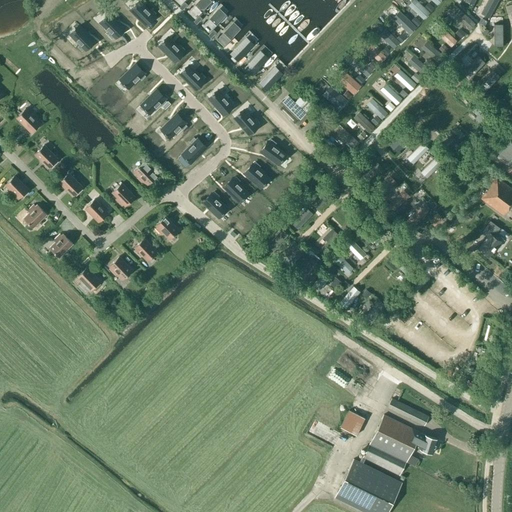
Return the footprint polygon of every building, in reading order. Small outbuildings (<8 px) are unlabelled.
[(210,0),(198,0),(187,11),(195,18),(212,1),(210,0)] [(423,19),(431,11),(418,0),(411,0),(407,4),(423,19)] [(492,15),(497,0),(486,0),(482,12),(492,15)] [(149,10),(139,1),(135,4),(133,5),(134,6),(130,10),(145,25),(154,16),(153,15),(156,12),(151,8),(149,10)] [(184,2),(179,7),(182,10),(187,5),(184,2)] [(410,33),(417,25),(392,3),(385,11),(410,33)] [(219,7),(202,25),(209,32),(226,14),(219,7)] [(470,30),(476,23),(461,9),(455,16),(470,30)] [(124,28),(109,13),(105,17),(105,16),(103,18),(104,18),(100,22),(110,31),(107,34),(112,39),(114,36),(115,37),(124,28)] [(199,16),(194,21),(196,24),(202,18),(199,16)] [(233,21),(216,39),(223,46),(240,28),(233,21)] [(377,33),(397,47),(404,37),(384,23),(377,33)] [(94,40),(79,25),(75,29),(75,28),(73,30),(74,30),(70,34),(80,44),(77,46),(82,51),(84,48),(85,49),(94,40)] [(247,35),(230,53),(237,60),(254,42),(247,35)] [(184,48),(180,44),(177,46),(168,37),(164,40),(163,40),(162,41),(162,42),(159,46),(174,61),(183,52),(182,51),(184,48)] [(369,40),(363,47),(381,61),(386,53),(369,40)] [(260,50),(243,67),(251,75),(268,58),(260,50)] [(350,64),(367,75),(372,67),(355,56),(350,64)] [(18,73),(21,68),(12,63),(9,68),(18,73)] [(144,72),(141,69),(135,63),(120,78),(124,82),(123,83),(125,84),(129,87),(139,78),(141,80),(146,76),(143,73),(144,72)] [(205,76),(201,72),(198,74),(189,65),(185,68),(184,68),(183,69),(183,70),(180,74),(195,89),(203,80),(203,79),(205,76)] [(274,65),(258,82),(267,90),(282,73),(274,65)] [(396,73),(406,83),(412,77),(401,67),(396,73)] [(346,68),(338,76),(353,92),(361,84),(346,68)] [(417,82),(422,79),(416,71),(411,75),(417,82)] [(331,86),(323,98),(340,109),(348,97),(331,86)] [(167,101),(164,98),(165,98),(156,89),(141,104),(145,107),(144,108),(146,110),(146,109),(150,113),(160,103),(162,106),(167,101)] [(227,100),(218,90),(214,93),(214,92),(212,94),(212,95),(209,98),(222,114),(232,106),(231,105),(234,102),(230,98),(227,100)] [(300,97),(296,100),(295,102),(288,95),(282,101),(300,118),(306,112),(312,105),(306,99),(304,101),(300,97)] [(454,103),(457,108),(467,103),(465,97),(454,103)] [(31,132),(40,123),(25,108),(16,117),(31,132)] [(259,122),(255,117),(253,120),(244,109),(240,113),(239,112),(237,113),(238,114),(234,118),(248,133),(257,125),(257,124),(259,122)] [(351,115),(365,129),(371,122),(357,109),(351,115)] [(184,123),(185,122),(176,113),(161,128),(165,132),(164,132),(166,134),(166,133),(170,137),(180,127),(182,130),(187,125),(184,123)] [(511,129),(506,125),(488,150),(511,167),(511,129)] [(400,132),(389,142),(397,151),(408,141),(400,132)] [(206,147),(197,138),(196,139),(194,136),(189,141),(192,144),(182,153),(186,157),(185,157),(187,159),(187,158),(191,162),(206,147)] [(285,153),(274,145),(276,143),(271,139),(269,142),(268,141),(261,151),(278,164),(281,159),(281,160),(283,158),(282,158),(285,153)] [(57,158),(44,145),(35,153),(48,167),(49,166),(51,168),(58,161),(56,159),(57,158)] [(420,155),(433,167),(437,163),(425,150),(420,155)] [(134,170),(140,176),(138,178),(143,184),(146,182),(147,184),(156,175),(143,161),(134,170)] [(268,177),(258,168),(260,166),(256,161),(253,164),(252,163),(244,173),(260,187),(263,183),(264,184),(265,182),(265,181),(268,177)] [(68,172),(64,176),(59,181),(72,195),(74,194),(76,196),(82,189),(80,187),(81,186),(68,172)] [(390,174),(380,184),(385,190),(395,179),(390,174)] [(14,175),(13,176),(5,184),(18,198),(20,196),(22,198),(28,192),(26,190),(27,189),(14,175)] [(247,192),(238,183),(240,180),(236,176),(233,178),(232,178),(223,187),(238,201),(242,198),(243,198),(244,197),(244,196),(247,192)] [(511,202),(511,188),(496,176),(480,197),(503,214),(511,202)] [(125,205),(134,196),(121,183),(112,192),(118,197),(116,199),(122,205),(124,203),(125,205)] [(398,194),(405,198),(409,192),(402,187),(398,194)] [(205,201),(203,203),(209,209),(215,215),(216,216),(225,208),(212,194),(210,196),(209,194),(203,199),(205,201)] [(94,199),(85,208),(98,221),(107,212),(106,211),(108,209),(102,203),(100,205),(94,199)] [(422,202),(411,214),(419,220),(429,208),(422,202)] [(24,218),(32,227),(46,213),(37,204),(35,206),(33,204),(27,210),(29,212),(24,218)] [(300,227),(312,210),(305,205),(293,222),(300,227)] [(156,225),(157,226),(155,228),(161,234),(163,232),(169,238),(178,229),(165,216),(156,225)] [(487,236),(478,248),(489,256),(500,240),(494,235),(500,227),(490,220),(481,232),(487,236)] [(369,251),(374,246),(362,232),(356,237),(369,251)] [(50,247),(59,256),(72,243),(63,234),(62,236),(60,234),(53,240),(55,242),(50,247)] [(142,254),(148,260),(157,251),(143,238),(134,247),(136,248),(134,250),(140,256),(142,254)] [(358,260),(364,256),(358,246),(352,250),(358,260)] [(334,259),(347,272),(354,265),(341,252),(334,259)] [(123,279),(132,270),(119,256),(110,265),(111,267),(109,269),(115,275),(117,273),(123,279)] [(100,284),(98,282),(99,280),(86,267),(77,276),(90,289),(92,288),(94,290),(100,284)] [(490,273),(485,278),(497,289),(502,284),(490,273)] [(337,362),(347,347),(338,341),(328,356),(337,362)] [(345,353),(341,368),(356,371),(359,357),(345,353)] [(391,398),(387,407),(424,425),(428,416),(391,398)] [(348,409),(340,427),(356,434),(364,417),(348,409)] [(420,433),(420,432),(383,414),(369,443),(363,456),(360,462),(353,459),(335,497),(365,511),(386,511),(402,482),(362,463),(365,458),(399,474),(414,445),(420,448),(420,449),(432,453),(437,439),(420,433)] [(325,436),(329,427),(313,422),(310,431),(325,436)]
